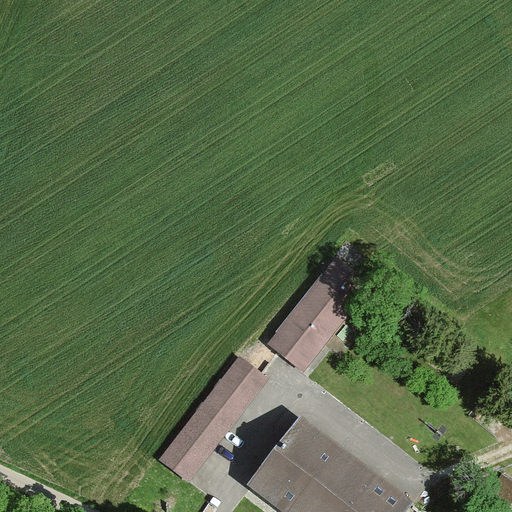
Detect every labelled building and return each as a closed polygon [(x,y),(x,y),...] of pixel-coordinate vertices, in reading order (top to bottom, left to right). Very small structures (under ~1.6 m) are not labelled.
[(374,292),(338,265),(271,354),(307,382),(374,292)] [(268,384),(241,363),(163,463),(191,484),(268,384)] [(511,420),(485,401),(473,418),(505,442),(511,433),(511,420)] [(415,511),(303,427),(248,499),(265,511),(415,511)] [(511,511),(511,484),(503,480),(490,511),(492,511),(511,511)]
